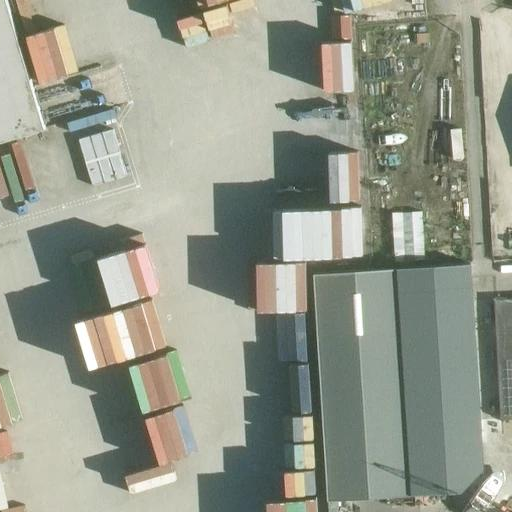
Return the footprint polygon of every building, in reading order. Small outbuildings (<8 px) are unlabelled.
[(0,0),(0,142),(45,129),(7,0),(0,0)] [(332,40),(349,39),(349,16),(332,17),(332,40)] [(368,96),(329,97),(331,153),(342,153),(343,168),(337,168),(337,188),(326,188),(326,198),(366,197),(364,149),(370,149),(368,96)] [(114,130),(79,141),(93,187),(127,177),(114,130)] [(315,199),(314,190),(294,190),(295,200),(315,199)] [(397,261),(428,260),(426,210),(395,211),(397,261)] [(131,306),(121,257),(59,270),(69,319),(131,306)] [(485,469),(472,266),(315,276),(328,499),(461,492),(485,469)] [(511,298),(495,299),(501,420),(511,419),(511,298)]
